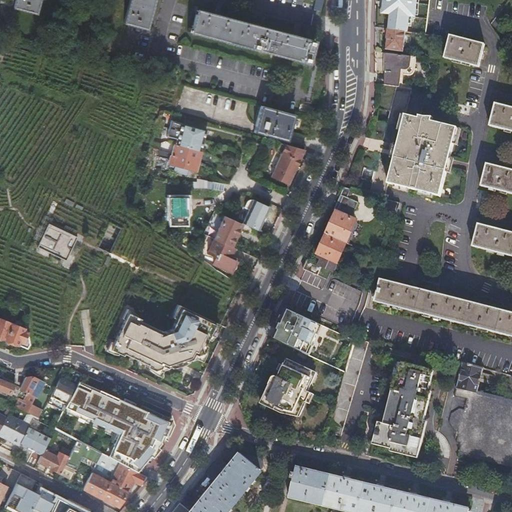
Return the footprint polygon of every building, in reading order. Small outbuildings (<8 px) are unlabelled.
[(14,0),(13,7),(36,13),(39,0),(14,0)] [(129,0),(123,23),(146,29),(153,1),(153,0),(129,0)] [(322,0),(314,0),(313,9),(320,11),(322,0)] [(405,31),(424,34),(428,0),(383,0),(382,13),(390,15),(388,29),(405,31)] [(309,64),(311,56),(315,41),(294,36),(257,26),(221,17),(197,11),(192,29),(188,28),(187,32),(309,64)] [(402,52),(405,31),(388,29),(387,29),(385,49),(402,52)] [(444,58),(479,67),(485,45),(468,40),(469,38),(465,37),(462,36),(461,38),(450,35),(444,58)] [(384,52),(384,84),(401,87),(403,74),(409,75),(411,74),(413,72),(414,70),(416,57),(384,52)] [(390,171),(443,185),(457,128),(419,118),(426,90),(401,87),(384,84),(379,108),(388,110),(386,120),(376,118),(365,165),(390,171)] [(489,126),(511,131),(511,107),(495,103),(489,126)] [(260,106),(253,132),(284,140),(290,115),(260,106)] [(165,120),(157,118),(154,127),(162,129),(165,120)] [(170,120),(168,131),(202,141),(205,130),(170,120)] [(162,129),(154,127),(151,136),(159,138),(162,129)] [(202,141),(168,131),(166,136),(175,139),(174,145),(199,152),(202,141)] [(199,152),(174,145),(171,154),(167,153),(167,151),(159,150),(160,143),(151,141),(149,152),(158,155),(154,167),(163,169),(164,165),(169,166),(168,169),(188,174),(189,170),(194,171),(199,152)] [(304,150),(279,143),(276,151),(281,154),(270,178),(287,186),(299,161),(304,150)] [(480,186),(511,194),(511,170),(504,168),(505,166),(501,165),(498,164),(497,166),(486,164),(480,186)] [(382,197),(383,197),(387,183),(440,197),(443,185),(390,171),(365,165),(364,168),(374,171),(371,180),(362,178),(359,191),(382,197)] [(204,187),(203,180),(194,180),(195,188),(204,187)] [(209,182),(208,190),(222,190),(223,183),(209,182)] [(340,195),(343,196),(344,196),(347,197),(350,190),(343,188),(340,195)] [(167,196),(168,206),(168,208),(186,208),(186,207),(186,196),(167,196)] [(343,196),(342,199),(357,204),(358,202),(347,197),(344,196),(343,196)] [(378,210),(392,214),(394,215),(398,201),(383,197),(382,197),(378,210)] [(336,211),(350,218),(357,204),(342,199),(336,211)] [(238,216),(255,223),(262,208),(245,200),(238,216)] [(186,208),(168,208),(168,224),(186,225),(186,208)] [(326,233),(345,242),(355,220),(350,218),(336,211),(326,233)] [(95,216),(84,241),(96,247),(108,222),(95,216)] [(224,216),(214,238),(231,246),(241,224),(224,216)] [(47,223),(36,246),(64,260),(75,236),(47,223)] [(471,246),(511,256),(511,232),(502,230),(503,227),(499,226),(495,225),(495,228),(477,224),(471,246)] [(321,266),(332,271),(345,242),(326,233),(316,253),(319,254),(318,257),(321,259),(318,265),(321,266)] [(231,246),(214,238),(207,253),(216,257),(213,264),(231,272),(236,261),(230,258),(234,248),(231,246)] [(307,260),(302,269),(305,270),(316,275),(321,266),(318,265),(307,260)] [(374,301),(511,337),(511,313),(485,306),(485,303),(481,303),(478,302),(477,304),(444,295),(445,293),(441,292),(437,291),(437,293),(404,285),(404,283),(401,282),(397,281),(396,283),(380,279),(376,294),(373,293),(372,298),(375,298),(374,301)] [(135,319),(126,315),(125,319),(122,326),(113,347),(110,352),(119,356),(122,358),(123,356),(147,366),(146,367),(149,369),(153,371),(158,372),(161,366),(166,368),(173,365),(184,361),(191,358),(193,353),(200,357),(204,348),(206,345),(204,344),(207,336),(209,336),(216,322),(178,305),(173,317),(175,318),(170,330),(161,333),(138,322),(139,320),(135,319)] [(311,345),(321,325),(286,309),(280,321),(273,337),(308,355),(312,345),(311,345)] [(219,323),(216,322),(209,336),(207,336),(204,344),(206,345),(208,339),(211,340),(219,323)] [(28,345),(26,333),(21,331),(22,328),(9,323),(3,339),(26,348),(28,345)] [(354,338),(344,372),(326,431),(339,435),(367,341),(354,338)] [(117,359),(119,356),(110,352),(113,347),(110,346),(106,354),(117,359)] [(206,350),(204,348),(200,357),(193,353),(191,358),(194,357),(201,361),(206,350)] [(277,380),(276,381),(277,383),(274,387),(268,384),(259,403),(269,408),(271,405),(283,411),(284,408),(295,413),(301,400),(305,402),(310,393),(303,389),(312,370),(286,358),(276,377),(277,377),(277,379),(277,380)] [(382,423),(377,421),(372,443),(414,454),(415,450),(423,419),(420,418),(427,389),(424,389),(429,369),(401,361),(397,376),(394,375),(385,411),(382,423)] [(481,368),(461,363),(453,396),(465,399),(463,409),(459,408),(450,413),(448,422),(453,431),(458,432),(455,442),(459,443),(458,445),(459,446),(458,454),(509,466),(509,467),(511,468),(511,399),(476,391),(481,368)] [(166,368),(161,366),(158,372),(153,371),(149,369),(148,372),(161,377),(166,368)] [(43,383),(24,373),(18,386),(17,388),(27,392),(23,400),(17,397),(13,405),(36,416),(40,409),(30,404),(39,385),(41,386),(43,383)] [(0,390),(7,394),(8,392),(13,395),(17,388),(18,386),(0,378),(0,376),(0,375),(0,390)] [(74,386),(58,377),(46,402),(61,410),(63,407),(74,386)] [(103,393),(77,381),(74,386),(63,407),(91,419),(90,421),(116,433),(111,444),(112,444),(107,456),(120,463),(136,471),(159,441),(157,440),(166,420),(116,398),(115,399),(103,394),(103,393)] [(420,418),(423,419),(430,390),(427,389),(420,418)] [(4,416),(0,423),(0,433),(8,437),(4,444),(15,450),(18,444),(19,443),(27,425),(5,413),(4,416)] [(423,419),(415,450),(418,450),(426,420),(423,419)] [(19,443),(18,444),(41,455),(43,450),(50,437),(27,425),(19,443)] [(67,457),(59,473),(68,478),(73,466),(74,467),(81,453),(92,459),(86,470),(90,472),(100,453),(76,440),(67,457)] [(43,450),(41,455),(37,462),(59,473),(67,457),(60,454),(58,458),(43,450)] [(217,460),(208,471),(206,473),(217,483),(209,492),(207,491),(203,496),(205,498),(192,511),(190,511),(183,506),(178,511),(226,511),(227,511),(258,473),(261,469),(263,466),(263,465),(263,463),(261,460),(259,458),(257,457),(225,450),(217,460)] [(107,456),(100,453),(90,472),(90,473),(109,483),(120,463),(107,456)] [(142,484),(148,477),(144,475),(136,471),(120,463),(109,483),(90,473),(82,488),(117,506),(127,492),(133,481),(139,484),(139,483),(142,484)] [(293,478),(289,496),(351,511),(468,511),(469,509),(450,504),(450,501),(443,499),(442,502),(416,496),(417,493),(410,491),(409,494),(383,488),(383,485),(376,483),(375,486),(349,480),(350,477),(343,475),(342,478),(296,466),(294,472),(292,472),(291,478),(293,478)] [(27,511),(31,506),(37,494),(15,482),(11,489),(3,504),(12,508),(19,511),(27,511)] [(0,506),(1,508),(3,504),(11,489),(0,483),(0,506)] [(77,511),(79,509),(40,489),(37,494),(31,506),(42,511),(77,511)]
